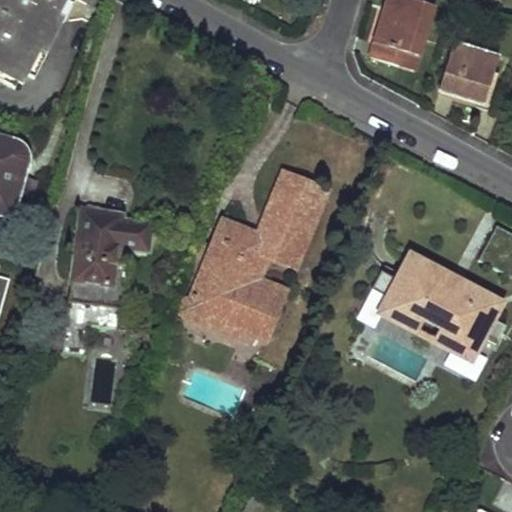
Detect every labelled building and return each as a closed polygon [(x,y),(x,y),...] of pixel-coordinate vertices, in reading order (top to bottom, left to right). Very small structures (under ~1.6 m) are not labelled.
[(0,0),(0,76),(26,91),(44,58),(49,60),(67,27),(61,24),(71,0),(0,0)] [(394,0),(386,0),(368,60),(397,70),(401,57),(414,61),(431,12),(394,0)] [(453,49),(439,94),(484,108),(498,63),(453,49)] [(401,57),(397,70),(410,74),(414,61),(401,57)] [(0,134),(0,219),(13,223),(31,162),(31,158),(29,153),(27,148),(24,145),(22,142),(17,140),(0,134)] [(182,312),(210,324),(212,321),(263,342),(282,296),(252,284),(262,259),(293,271),(326,194),(283,175),(255,237),(253,242),(237,235),(238,230),(221,223),(208,250),(192,244),(183,266),(192,289),(182,312)] [(98,214),(80,211),(61,323),(113,332),(124,267),(112,265),(114,248),(126,250),(143,253),(147,228),(119,223),(111,222),(110,228),(97,225),(98,215),(98,214)] [(120,218),(98,215),(97,225),(110,228),(111,222),(119,223),(120,218)] [(511,274),(511,237),(491,227),(473,261),(509,280),(511,274)] [(255,237),(238,230),(237,235),(253,242),(255,237)] [(126,250),(114,248),(112,265),(124,267),(126,250)] [(486,319),(493,305),(454,284),(451,291),(442,286),(445,280),(406,259),(394,282),(376,272),(367,290),(384,299),(380,307),(408,322),(412,315),(443,331),(439,338),(468,353),(476,337),(491,345),(500,326),(486,319)] [(0,277),(0,311),(9,280),(0,277)]
